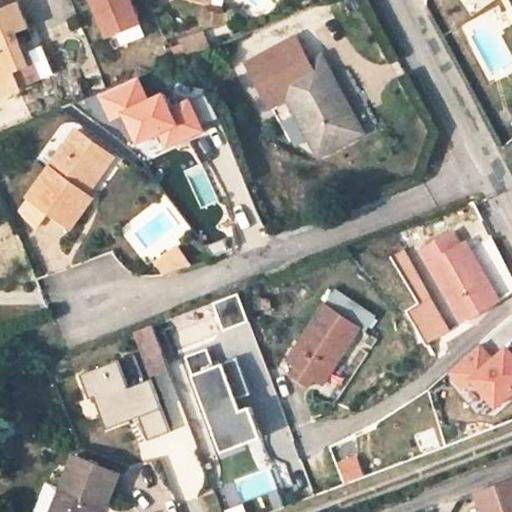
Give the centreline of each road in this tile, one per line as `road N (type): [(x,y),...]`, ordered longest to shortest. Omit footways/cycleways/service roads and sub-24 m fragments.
road 1 (residential): [(82,300),(191,283),(479,163)]
road 2 (residential): [(479,163),(395,0)]
